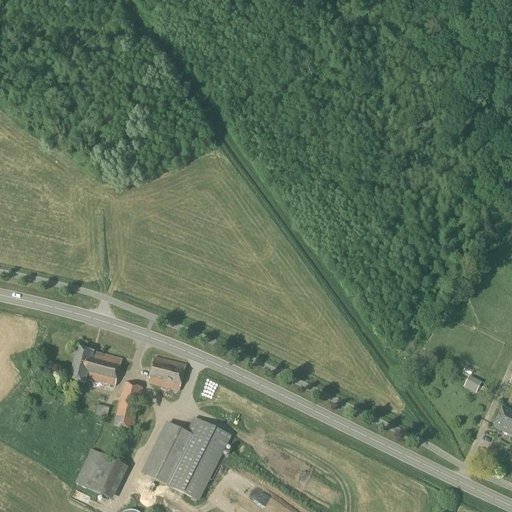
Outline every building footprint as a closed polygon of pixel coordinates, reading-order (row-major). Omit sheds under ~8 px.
[(88,352),(78,349),(70,381),(85,385),(86,381),(89,382),(89,380),(115,388),(122,361),(92,353),(92,352),(89,351),(88,352)] [(180,392),(186,366),(154,359),(148,385),(180,392)] [(132,432),(143,389),(124,385),(114,427),(132,432)] [(511,436),(511,412),(503,409),(494,428),(511,436)] [(230,437),(194,419),(187,434),(167,425),(142,475),(198,502),(230,437)] [(112,503),(129,469),(91,450),(75,484),(112,503)] [(240,476),(246,468),(240,463),(234,472),(240,476)] [(282,511),(267,502),(263,508),(269,511),(282,511)]
